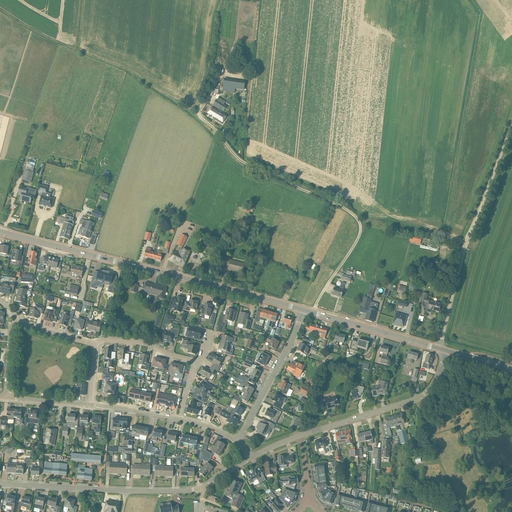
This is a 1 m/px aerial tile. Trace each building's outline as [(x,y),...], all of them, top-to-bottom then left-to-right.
[(245,82),(224,79),(222,91),(235,93),(235,89),(244,90),(245,82)] [(222,124),(227,115),(223,113),(227,107),(216,100),(207,115),(222,124)] [(25,171),(24,171),(22,181),(31,183),(34,173),(33,173),(35,163),(27,161),(25,171)] [(48,188),(40,186),(39,192),(43,193),(42,196),(41,196),(39,205),(45,207),(51,208),(54,200),(50,198),(50,195),(46,194),(48,188)] [(22,194),(20,200),(24,201),(30,202),(32,195),(35,195),(36,191),(27,188),(27,189),(20,187),(18,193),(22,194)] [(91,216),(101,220),(103,214),(93,211),(91,216)] [(71,231),(74,222),(73,221),(74,216),(67,214),(65,219),(70,220),(67,230),(68,230),(65,239),(68,240),(71,231)] [(60,217),(60,218),(58,223),(64,225),(60,237),(64,238),(65,239),(68,230),(67,230),(70,220),(65,219),(60,217)] [(84,231),(90,233),(94,224),(87,221),(81,219),(80,222),(83,223),(82,229),(85,230),(84,231)] [(82,225),(81,228),(78,235),(82,236),(88,239),(90,233),(84,231),(85,230),(82,229),(83,223),(80,222),(79,224),(82,225)] [(412,234),(410,242),(420,245),(422,237),(412,234)] [(177,245),(182,248),(187,238),(182,235),(177,245)] [(9,247),(0,245),(0,253),(7,255),(9,247)] [(150,252),(151,249),(146,248),(144,257),(153,259),(154,253),(150,252)] [(180,249),(178,253),(173,251),(169,260),(177,263),(177,264),(183,267),(190,251),(183,248),(183,250),(180,249)] [(17,251),(15,250),(14,251),(13,251),(11,261),(16,261),(15,264),(22,266),(24,256),(21,256),(21,252),(17,252),(17,251)] [(154,253),(153,259),(161,261),(163,252),(158,251),(157,254),(154,253)] [(25,259),(23,266),(28,267),(28,264),(35,266),(37,257),(36,257),(37,254),(36,253),(34,253),(34,252),(32,252),(31,252),(29,260),(25,259)] [(43,265),(50,267),(52,258),(50,258),(45,257),(45,258),(42,257),(40,264),(39,264),(37,270),(41,271),(43,265)] [(52,258),(50,267),(60,269),(61,262),(59,261),(59,260),(54,259),(52,258)] [(245,265),(230,261),(231,260),(227,259),(225,265),(229,265),(228,269),(243,273),(245,265)] [(71,276),(71,274),(77,276),(77,278),(80,279),(81,277),(83,269),(76,267),(76,268),(74,268),(73,267),(72,271),(69,270),(68,275),(71,276)] [(99,270),(97,277),(93,276),(93,277),(90,288),(95,289),(97,283),(103,284),(106,272),(99,270)] [(112,281),(113,274),(106,272),(103,284),(109,286),(107,292),(113,294),(116,282),(112,281)] [(163,299),(166,290),(167,288),(154,284),(153,285),(150,284),(150,283),(146,282),(144,292),(158,296),(157,298),(163,299)] [(343,291),(345,283),(342,282),(341,287),(340,286),(339,290),(334,289),(332,295),(341,298),(343,291)] [(10,293),(10,290),(13,290),(15,283),(12,283),(11,286),(1,284),(0,289),(0,292),(3,293),(3,292),(10,293)] [(77,297),(79,287),(71,285),(69,295),(77,297)] [(366,299),(371,300),(375,286),(370,285),(366,299)] [(25,307),(26,303),(24,303),(27,291),(19,289),(16,302),(20,302),(19,305),(25,307)] [(431,311),(431,310),(438,312),(441,304),(426,300),(427,295),(422,293),(419,305),(424,306),(425,305),(429,306),(427,310),(431,311)] [(172,299),(169,309),(174,310),(173,311),(180,312),(184,299),(177,297),(176,300),(172,299)] [(373,303),(370,302),(371,300),(366,299),(364,298),(359,312),(367,314),(365,320),(373,322),(376,311),(371,310),(373,303)] [(196,311),(198,302),(190,300),(190,303),(186,303),(184,310),(189,311),(190,310),(196,311)] [(204,319),(204,316),(210,317),(212,306),(205,304),(203,310),(199,309),(197,317),(204,319)] [(38,319),(39,313),(43,314),(44,307),(37,305),(35,309),(32,308),(29,316),(38,319)] [(45,314),(44,320),(52,323),(52,322),(54,316),(57,317),(59,310),(55,308),(53,308),(48,307),(47,307),(47,310),(45,314)] [(224,323),(226,323),(227,321),(232,322),(235,312),(227,310),(225,317),(222,316),(218,332),(222,333),(224,326),(223,326),(224,323)] [(265,319),(267,311),(262,310),(261,313),(257,312),(255,322),(259,323),(260,320),(264,321),(265,319)] [(68,313),(67,316),(62,315),(60,325),(67,327),(69,320),(72,321),(73,314),(68,313)] [(248,330),(251,321),(247,320),(248,315),(241,313),(238,324),(244,326),(243,328),(248,330)] [(273,327),(275,322),(278,315),(273,313),(269,327),(270,328),(271,327),(273,327)] [(403,328),(406,317),(396,314),(392,325),(403,328)] [(292,319),(285,317),(283,323),(287,324),(286,327),(289,329),(291,325),(292,319)] [(74,325),(75,326),(74,329),(81,331),(83,325),(86,325),(88,319),(85,318),(84,321),(77,319),(76,323),(75,323),(74,325)] [(164,319),(161,330),(164,331),(165,328),(171,324),(172,321),(164,319)] [(99,332),(102,324),(98,323),(97,323),(90,321),(88,331),(96,333),(96,332),(99,332)] [(304,329),(309,330),(317,333),(319,327),(311,325),(310,327),(306,326),(304,329)] [(201,336),(200,334),(201,331),(187,328),(187,327),(187,328),(185,337),(199,340),(200,337),(201,336)] [(319,327),(317,333),(316,336),(325,338),(327,330),(319,327)] [(163,332),(161,339),(167,341),(167,342),(171,343),(172,339),(175,340),(176,337),(177,338),(179,330),(172,328),(171,333),(170,334),(163,332)] [(345,336),(337,334),(335,341),(334,345),(332,351),(337,352),(339,346),(337,346),(338,342),(343,343),(345,336)] [(222,336),(220,343),(229,345),(230,342),(232,342),(235,343),(237,337),(231,335),(230,338),(222,336)] [(272,349),(271,350),(275,352),(278,347),(276,346),(279,343),(272,339),(269,338),(267,342),(270,344),(268,346),(272,349)] [(250,339),(247,348),(257,351),(258,347),(254,346),(255,341),(250,339)] [(352,341),(351,342),(349,350),(357,352),(358,348),(367,350),(369,343),(358,340),(357,342),(356,342),(352,341)] [(189,350),(188,353),(195,355),(197,348),(190,346),(191,342),(183,341),(182,345),(187,346),(186,349),(189,350)] [(219,350),(226,351),(225,354),(232,356),(233,350),(228,348),(229,345),(220,343),(219,350)] [(307,355),(310,349),(300,344),(297,351),(307,355)] [(386,357),(387,354),(389,348),(381,346),(380,352),(383,353),(382,356),(380,363),(387,365),(389,358),(386,357)] [(108,368),(114,368),(114,362),(111,361),(112,350),(108,349),(107,349),(105,348),(104,349),(104,352),(105,353),(104,359),(108,359),(108,361),(109,361),(108,368)] [(122,365),(123,365),(130,365),(131,359),(131,356),(131,353),(127,353),(127,351),(124,351),(124,350),(122,350),(122,351),(121,351),(120,360),(122,360),(122,365)] [(418,355),(409,352),(407,358),(410,358),(409,363),(412,363),(413,359),(416,360),(418,355)] [(141,354),(139,365),(141,365),(140,369),(148,371),(150,364),(147,363),(148,356),(141,354)] [(213,364),(211,367),(218,371),(221,366),(219,365),(220,364),(223,360),(219,357),(218,358),(212,354),(208,361),(213,364)] [(264,367),(269,358),(262,354),(259,360),(257,359),(255,362),(264,367)] [(430,368),(433,357),(430,356),(430,355),(428,355),(427,355),(425,362),(424,362),(422,368),(427,369),(427,367),(430,368)] [(163,372),(162,374),(165,375),(167,370),(167,368),(164,368),(166,361),(163,360),(163,359),(160,359),(158,368),(158,371),(163,372)] [(169,371),(167,370),(165,375),(165,377),(168,378),(169,375),(174,376),(175,373),(177,364),(176,364),(174,363),(174,364),(171,364),(169,371)] [(290,363),(287,370),(299,376),(305,366),(299,363),(298,367),(290,363)] [(180,365),(177,364),(175,373),(174,376),(173,378),(182,380),(183,374),(181,373),(182,366),(179,366),(180,365)] [(215,377),(218,371),(211,367),(209,370),(204,367),(200,373),(209,378),(211,374),(215,377)] [(250,375),(257,379),(260,373),(255,370),(251,368),(248,374),(250,375)] [(109,383),(110,379),(113,379),(113,374),(108,374),(103,373),(101,392),(106,393),(105,394),(111,394),(112,396),(113,394),(114,394),(115,384),(112,384),(112,383),(109,383)] [(257,379),(250,375),(248,378),(244,376),(243,377),(240,376),(238,375),(236,378),(238,379),(242,382),(247,384),(248,382),(254,385),(257,379)] [(238,379),(236,378),(234,381),(241,385),(240,387),(243,388),(241,392),(244,393),(250,397),(254,390),(248,387),(249,385),(247,384),(242,382),(238,379)] [(278,388),(283,390),(282,393),(286,395),(291,385),(282,381),(278,388)] [(374,391),(373,391),(373,393),(373,394),(373,395),(374,396),(375,396),(376,396),(377,395),(381,394),(382,392),(386,393),(388,384),(381,382),(380,384),(381,384),(380,386),(379,386),(373,388),(374,391)] [(85,395),(85,384),(75,383),(74,386),(79,387),(78,395),(85,395)] [(198,385),(197,388),(206,394),(208,390),(211,392),(213,387),(207,383),(205,386),(200,383),(199,386),(198,385)] [(311,391),(302,387),(300,392),(308,397),(311,391)] [(357,392),(351,393),(353,401),(353,400),(358,399),(357,398),(360,397),(361,393),(363,393),(364,389),(358,387),(357,392)] [(204,397),(206,394),(197,388),(195,391),(196,391),(194,394),(199,396),(197,399),(204,403),(207,399),(204,397)] [(159,404),(162,405),(165,395),(158,393),(156,405),(159,406),(159,404)] [(250,397),(244,393),(243,397),(239,395),(237,397),(235,395),(233,399),(239,402),(240,402),(242,400),(247,403),(250,397)] [(272,401),(275,402),(273,406),(279,409),(283,402),(284,402),(286,399),(275,394),(272,401)] [(171,396),(165,395),(162,405),(165,405),(165,407),(168,408),(171,396)] [(332,408),(332,407),(338,405),(336,397),(329,399),(328,398),(325,399),(324,398),(322,399),(321,395),(315,397),(317,404),(324,402),(323,402),(325,401),(328,409),(332,408)] [(175,408),(177,399),(177,397),(171,396),(168,408),(171,408),(172,407),(175,408)] [(198,415),(199,407),(196,407),(197,403),(191,401),(190,405),(189,405),(187,412),(198,415)] [(226,412),(236,417),(237,415),(240,416),(243,410),(238,407),(236,410),(232,408),(232,409),(229,407),(228,409),(216,403),(215,406),(223,410),(226,412)] [(204,415),(211,417),(213,410),(207,408),(204,415)] [(265,415),(271,418),(270,420),(275,423),(281,412),(273,408),(272,411),(268,409),(265,415)] [(7,416),(7,417),(1,417),(0,425),(7,426),(7,420),(14,420),(14,418),(15,410),(8,409),(7,416)] [(223,410),(220,416),(228,419),(228,418),(229,419),(227,422),(235,426),(238,420),(235,418),(236,417),(226,412),(223,410)] [(25,419),(25,423),(39,424),(39,418),(36,418),(37,412),(29,411),(28,419),(25,418),(25,419)] [(76,415),(68,414),(67,424),(77,425),(78,417),(75,417),(76,415)] [(392,417),(395,426),(396,430),(400,429),(399,425),(404,423),(401,414),(392,417)] [(81,416),(80,422),(80,426),(87,426),(88,426),(88,423),(88,416),(81,416)] [(93,417),(92,423),(96,424),(96,428),(94,428),(94,432),(100,433),(101,417),(93,417)] [(303,419),(297,417),(293,424),(299,426),(303,419)] [(389,427),(395,426),(392,417),(385,419),(386,423),(382,424),(385,436),(392,436),(389,427)] [(128,420),(120,419),(120,425),(120,429),(119,433),(124,433),(124,429),(127,429),(128,420)] [(265,437),(266,433),(268,434),(271,429),(272,430),(274,426),(268,422),(266,426),(261,424),(256,432),(265,437)] [(140,435),(141,427),(133,426),(132,434),(129,433),(128,445),(128,446),(128,449),(132,449),(132,446),(132,441),(135,442),(135,438),(133,438),(133,437),(139,438),(140,435)] [(141,427),(140,435),(147,437),(149,429),(141,427)] [(54,446),(57,430),(47,428),(44,444),(54,446)] [(347,445),(352,444),(350,429),(345,430),(345,431),(335,433),(336,443),(346,442),(347,445)] [(162,432),(155,430),(152,440),(156,441),(157,438),(161,438),(162,432)] [(401,445),(407,443),(407,444),(409,443),(416,438),(415,436),(411,440),(409,434),(407,435),(405,430),(397,432),(401,445)] [(173,434),(169,433),(167,443),(170,444),(171,440),(175,441),(176,434),(175,433),(174,432),(173,433),(173,434)] [(364,433),(366,441),(369,440),(370,444),(374,443),(373,440),(371,432),(364,433)] [(360,447),(363,446),(362,442),(366,441),(364,433),(357,435),(359,443),(360,447)] [(183,443),(189,444),(190,437),(183,436),(182,441),(180,441),(179,447),(182,447),(183,443)] [(201,460),(201,459),(202,454),(203,449),(204,445),(197,444),(198,439),(190,437),(189,444),(193,445),(194,445),(193,450),(197,450),(196,451),(195,459),(201,460)] [(318,440),(316,441),(315,442),(315,443),(317,450),(323,448),(325,454),(333,451),(331,444),(327,445),(325,439),(319,441),(318,440)] [(215,447),(222,451),(222,450),(223,451),(224,450),(225,449),(225,448),(224,447),(225,445),(218,442),(215,440),(212,446),(215,447)] [(381,458),(389,458),(390,441),(383,440),(381,458)] [(222,451),(215,447),(212,453),(219,456),(220,454),(221,455),(222,455),(223,453),(222,452),(222,451)] [(208,457),(210,459),(213,455),(203,449),(202,454),(208,457)] [(71,461),(86,463),(86,455),(72,454),(71,461)] [(208,463),(210,459),(208,457),(202,454),(201,459),(205,462),(207,462),(208,463)] [(15,474),(23,474),(24,466),(29,466),(30,459),(30,456),(24,455),(24,459),(24,460),(21,460),(20,465),(16,465),(15,474)] [(101,456),(86,455),(86,463),(101,464),(101,456)] [(287,464),(288,464),(294,463),(293,456),(286,457),(286,456),(278,457),(279,466),(287,465),(287,464)] [(31,475),(39,476),(39,470),(36,469),(36,465),(35,465),(36,463),(32,463),(32,466),(31,475)] [(52,475),(53,463),(45,463),(44,474),(47,474),(51,475),(52,475)] [(60,464),(53,463),(52,475),(53,475),(56,475),(59,475),(60,464)] [(212,470),(213,468),(207,463),(203,468),(209,473),(209,472),(210,473),(211,473),(212,471),(212,470)] [(264,464),(265,464),(266,475),(266,476),(274,475),(273,474),(273,473),(277,472),(276,465),(272,466),(272,463),(264,464)] [(62,475),(65,476),(66,476),(67,464),(60,464),(59,475),(62,475)] [(119,464),(110,464),(109,473),(118,474),(119,464)] [(119,464),(118,474),(127,474),(127,465),(119,464)] [(141,466),(141,475),(150,475),(150,464),(146,464),(142,464),(141,466)] [(132,474),(141,475),(141,466),(133,465),(132,474)] [(156,476),(164,476),(165,467),(156,466),(156,471),(156,476)] [(209,473),(203,468),(201,466),(199,469),(201,471),(199,473),(205,478),(209,473)] [(173,467),(165,467),(164,476),(173,477),(173,467)] [(77,479),(78,480),(82,480),(84,480),(85,469),(78,468),(77,479)] [(93,469),(85,469),(84,480),(87,480),(91,481),(92,481),(93,469)] [(259,475),(256,469),(252,471),(249,473),(246,475),(249,480),(248,481),(251,485),(255,482),(254,482),(257,480),(259,483),(263,482),(266,480),(262,473),(259,475)] [(295,484),(298,484),(298,482),(299,482),(298,478),(297,478),(297,477),(289,478),(289,481),(283,482),(283,486),(294,490),(295,486),(295,485),(295,484)] [(232,479),(225,495),(234,500),(232,505),(239,509),(244,498),(237,494),(242,484),(232,479)] [(279,499),(287,508),(293,503),(295,500),(298,493),(286,488),(279,499)] [(322,500),(323,501),(331,493),(328,490),(319,493),(322,500)] [(350,497),(347,508),(352,510),(357,491),(355,490),(354,493),(355,494),(354,498),(350,497)] [(359,491),(357,491),(352,510),(358,511),(360,500),(356,499),(357,494),(358,494),(359,491)] [(334,495),(331,493),(323,501),(324,502),(331,504),(333,498),(335,498),(336,496),(334,495)] [(341,507),(344,495),(339,494),(336,506),(340,507),(340,506),(341,507)] [(341,507),(347,508),(350,497),(344,495),(341,507)] [(8,496),(7,503),(6,506),(12,507),(10,511),(15,511),(18,504),(14,504),(16,498),(8,496)] [(23,497),(21,503),(19,502),(18,505),(21,506),(21,507),(26,508),(26,510),(30,511),(32,503),(29,503),(30,499),(23,497)] [(43,506),(44,499),(37,498),(35,505),(36,505),(34,511),(35,511),(39,511),(40,510),(42,511),(43,506)] [(49,498),(47,506),(52,507),(51,511),(53,511),(55,511),(59,511),(61,507),(56,506),(57,500),(49,498)] [(276,498),(268,504),(275,511),(280,511),(281,511),(281,510),(282,509),(278,505),(280,502),(276,498)] [(66,511),(68,511),(68,508),(70,509),(69,511),(76,511),(77,507),(73,506),(74,501),(66,499),(64,507),(63,511),(64,511),(65,511),(66,511)] [(360,500),(358,511),(360,511),(363,511),(366,501),(360,500)] [(106,502),(104,511),(118,511),(120,504),(106,502)] [(371,511),(374,503),(369,502),(365,511),(371,511)] [(179,511),(178,505),(172,506),(171,503),(159,504),(160,511),(179,511)] [(371,511),(377,511),(380,505),(374,503),(371,511)]
